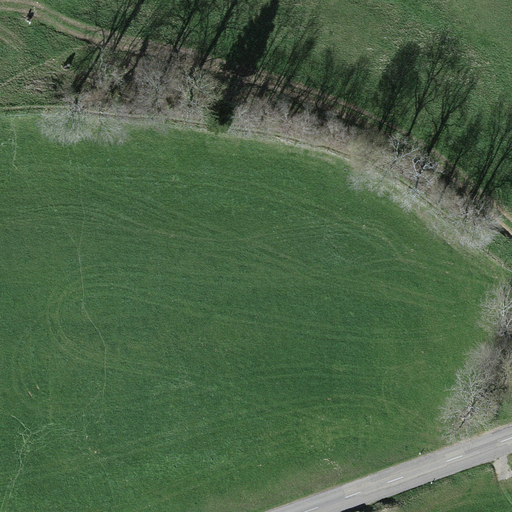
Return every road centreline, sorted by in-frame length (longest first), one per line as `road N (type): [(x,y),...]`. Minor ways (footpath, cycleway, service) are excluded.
road 1 (track): [(35,124),(312,152),(386,188),(459,257),(511,290)]
road 2 (secondary): [(511,435),(300,511)]
